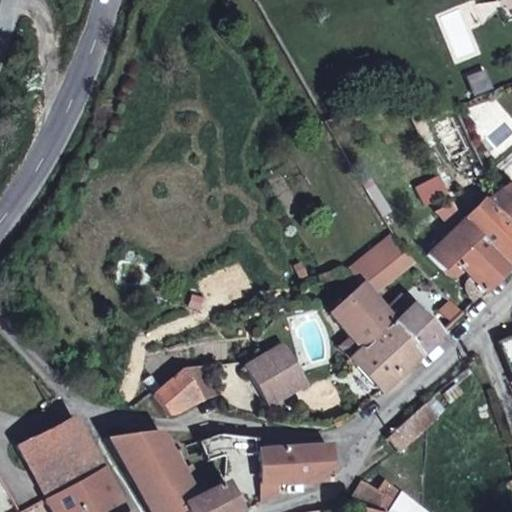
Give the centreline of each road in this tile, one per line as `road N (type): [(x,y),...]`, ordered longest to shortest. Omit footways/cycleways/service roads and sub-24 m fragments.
road 1 (residential): [(360,443),(190,425),(93,428)]
road 2 (residential): [(511,298),(360,443)]
road 3 (tertiary): [(0,222),(76,89)]
road 4 (residential): [(93,428),(0,315)]
